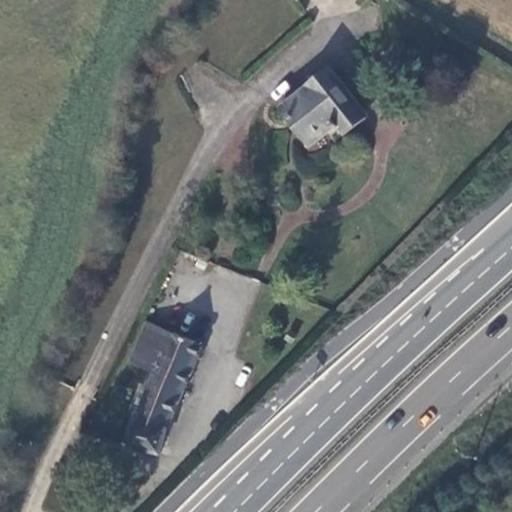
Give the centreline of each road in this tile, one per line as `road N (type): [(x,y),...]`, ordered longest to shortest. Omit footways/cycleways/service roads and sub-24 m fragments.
road 1 (primary): [(511,252),(237,511)]
road 2 (primary): [(319,511),(511,332)]
road 3 (unclassified): [(33,511),(86,390)]
